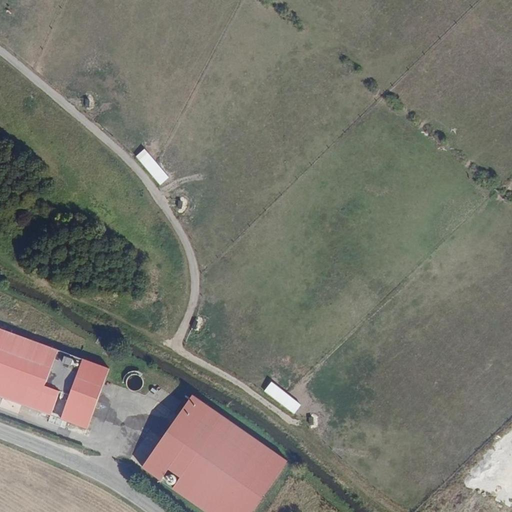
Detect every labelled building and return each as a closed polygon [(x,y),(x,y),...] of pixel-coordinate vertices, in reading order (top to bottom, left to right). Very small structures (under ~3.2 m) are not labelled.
[(159,186),(169,179),(147,148),(137,155),(159,186)] [(70,431),(94,441),(120,381),(8,333),(2,347),(0,351),(0,399),(59,425),(69,402),(78,406),(68,430),(70,431)] [(126,381),(126,383),(126,385),(127,387),(127,388),(129,390),(130,391),(131,391),(133,392),(135,392),(137,392),(139,391),(140,390),(142,389),(142,388),(143,387),(144,386),(144,383),(144,381),(144,379),(143,378),(142,377),(140,375),(138,374),(137,374),(136,374),(134,374),(132,374),(130,375),(129,376),(128,378),(127,379),(126,381)] [(271,382),(264,392),(295,414),(302,404),(271,382)] [(202,412),(147,483),(165,496),(174,485),(185,494),(176,505),(184,511),(270,511),(293,483),(202,412)]
